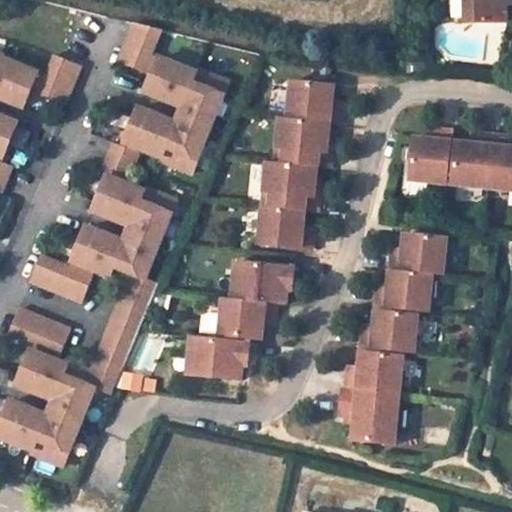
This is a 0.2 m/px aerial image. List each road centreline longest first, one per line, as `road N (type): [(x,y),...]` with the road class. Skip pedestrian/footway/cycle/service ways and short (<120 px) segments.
road 1 (residential): [(511,99),(427,89),(391,102),(375,132),(329,323),(291,399),(261,417),(163,413),(129,420),(111,439)]
road 2 (residential): [(105,39),(0,302)]
